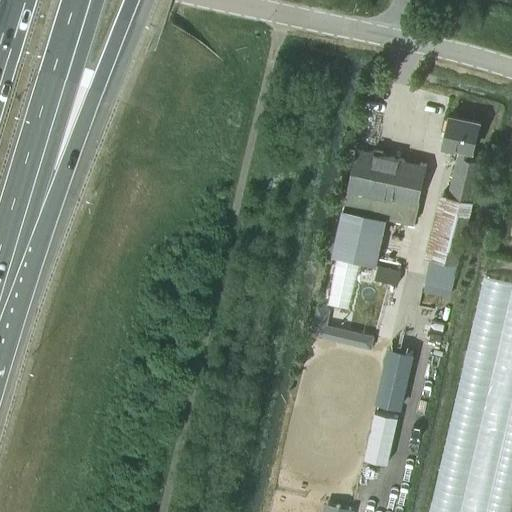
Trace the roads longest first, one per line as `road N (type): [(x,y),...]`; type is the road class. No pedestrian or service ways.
road 1 (motorway): [(0,322),(131,0)]
road 2 (motorway): [(0,282),(73,0)]
road 3 (unclassified): [(394,38),(208,0)]
road 4 (unclassified): [(511,71),(394,38)]
